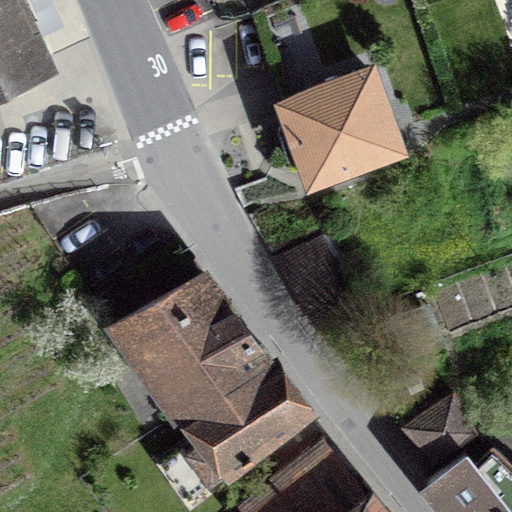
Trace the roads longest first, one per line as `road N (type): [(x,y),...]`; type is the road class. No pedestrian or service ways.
road 1 (tertiary): [(413,511),(337,408),(173,144)]
road 2 (residential): [(173,144),(0,194)]
road 3 (tertiary): [(173,144),(109,0)]
